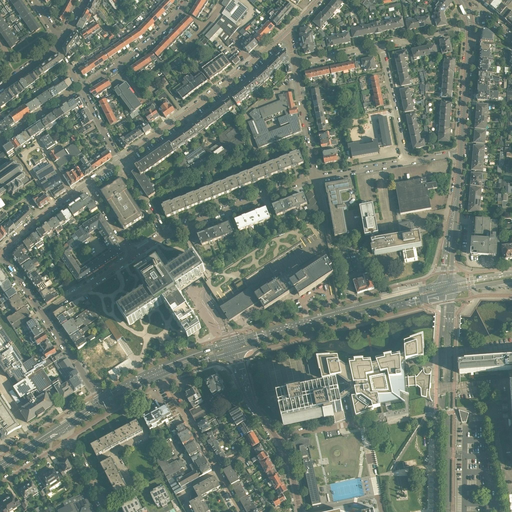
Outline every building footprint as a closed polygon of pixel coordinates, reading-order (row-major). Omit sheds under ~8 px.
[(24,5),(21,0),(13,5),(16,10),(24,5)] [(71,8),(73,4),(66,0),(65,0),(64,2),(66,3),(65,5),(71,8)] [(95,7),(96,6),(90,0),(88,4),(92,8),(96,10),(97,8),(95,7)] [(107,0),(108,0),(109,1),(112,6),(114,10),(117,8),(117,7),(116,5),(115,5),(114,4),(111,0),(107,0)] [(164,12),(167,8),(159,0),(158,2),(159,3),(157,5),(164,12)] [(159,0),(167,8),(173,3),(168,0),(159,0)] [(226,7),(222,14),(223,15),(235,25),(248,9),(236,0),(230,0),(230,1),(229,3),(227,5),(226,7)] [(280,0),(279,0),(278,2),(289,12),(293,8),(286,1),(284,3),(283,3),(280,0)] [(333,0),(333,1),(341,8),(342,7),(342,6),(340,5),(343,2),(339,0),(333,0)] [(362,0),(360,3),(367,8),(370,8),(374,7),(374,6),(372,4),(374,0),(362,0)] [(443,12),(448,7),(439,0),(438,2),(438,3),(439,3),(436,6),(438,7),(435,10),(443,12)] [(495,0),(490,7),(489,7),(495,11),(504,0),(495,0)] [(504,0),(495,11),(500,16),(511,2),(509,0),(504,0)] [(202,10),(205,6),(198,1),(195,5),(202,10)] [(339,10),(341,8),(333,1),(329,6),(335,11),(337,9),(338,10),(339,10)] [(500,16),(507,21),(511,14),(511,1),(511,2),(500,16)] [(285,17),(289,12),(278,2),(276,4),(279,8),(280,8),(278,10),(285,17)] [(92,8),(88,4),(86,8),(94,17),(97,12),(96,10),(92,8)] [(16,10),(19,14),(27,9),(24,5),(16,10)] [(161,15),(164,12),(157,5),(155,7),(154,6),(152,5),(151,6),(161,15)] [(200,14),(202,10),(195,5),(192,10),(200,14)] [(157,19),(161,15),(151,6),(149,8),(152,10),(150,12),(157,19)] [(329,6),(325,10),(333,17),(335,15),(334,15),(333,13),(335,11),(329,6)] [(62,12),(60,14),(66,17),(69,13),(61,8),(59,11),(62,12)] [(30,14),(27,9),(19,14),(22,19),(30,14)] [(272,9),(270,11),(281,21),(285,17),(278,10),(276,12),(272,9)] [(88,12),(85,10),(80,19),(86,21),(90,23),(93,20),(92,18),(90,17),(90,16),(87,14),(88,12)] [(197,18),(200,14),(192,10),(190,14),(197,18)] [(332,19),(333,17),(325,10),(322,14),(328,20),(330,17),(331,19),(332,19)] [(434,19),(434,21),(445,19),(443,12),(435,10),(436,14),(434,14),(435,18),(434,19)] [(277,26),(281,21),(270,11),(268,14),(272,17),(270,19),(277,26)] [(147,13),(145,15),(154,23),(157,19),(150,12),(148,14),(147,13)] [(22,19),(25,23),(33,18),(30,14),(22,19)] [(318,17),(317,18),(326,25),(327,24),(327,23),(326,22),(328,20),(322,14),(321,14),(320,15),(319,14),(317,17),(318,17)] [(150,26),(154,23),(145,15),(144,16),(145,17),(143,19),(150,26)] [(216,33),(210,40),(212,43),(218,36),(225,43),(228,47),(233,43),(229,39),(237,29),(238,27),(235,25),(223,15),(216,24),(216,25),(221,29),(216,33)] [(188,16),(184,20),(190,26),(194,22),(188,16)] [(147,30),(150,26),(143,19),(141,18),(139,17),(136,19),(147,30)] [(36,23),(33,18),(25,23),(28,28),(36,23)] [(317,18),(316,19),(316,18),(314,20),(315,21),(314,22),(320,28),(322,26),(324,27),(325,27),(326,25),(317,18)] [(86,21),(80,19),(76,27),(82,30),(83,28),(84,28),(85,27),(86,28),(87,27),(86,26),(89,24),(86,22),(86,21)] [(142,35),(147,30),(136,19),(134,21),(137,24),(135,25),(139,28),(138,30),(142,35)] [(446,25),(445,19),(434,21),(434,23),(435,23),(436,23),(437,27),(446,25)] [(187,29),(190,26),(184,20),(181,24),(187,29)] [(274,27),(267,20),(266,20),(264,22),(266,24),(264,26),(270,31),(274,27)] [(95,22),(91,25),(97,34),(101,31),(100,29),(95,22)] [(379,22),(373,24),(375,33),(375,34),(382,33),(382,32),(379,22)] [(35,30),(36,32),(40,29),(36,23),(28,28),(32,32),(35,30)] [(202,34),(199,36),(201,38),(201,39),(203,37),(204,36),(209,40),(209,41),(210,40),(216,33),(221,29),(216,25),(215,25),(212,23),(202,34)] [(130,24),(129,25),(137,38),(142,35),(138,30),(136,27),(134,29),(130,24)] [(177,27),(183,33),(185,32),(186,33),(185,34),(189,39),(192,35),(188,31),(188,32),(186,30),(187,29),(181,24),(177,27)] [(95,36),(97,34),(91,25),(87,28),(95,38),(95,39),(96,38),(95,36)] [(133,41),(137,38),(129,25),(127,27),(129,30),(127,31),(128,33),(133,41)] [(261,27),(259,28),(267,35),(270,31),(264,26),(262,28),(261,27)] [(177,27),(174,31),(180,37),(183,33),(177,27)] [(91,41),(93,40),(95,38),(87,28),(84,30),(91,41)] [(259,31),(257,34),(263,39),(267,35),(259,28),(258,30),(259,31)] [(301,42),(313,40),(312,36),(311,31),(311,30),(309,31),(308,28),(300,30),(302,35),(300,35),(301,42)] [(11,33),(8,29),(1,34),(4,38),(11,33)] [(80,33),(82,36),(87,44),(89,42),(91,41),(84,30),(80,33)] [(482,42),(481,45),(493,46),(494,43),(494,36),(488,31),(485,30),(482,31),(481,34),(481,42),(482,42)] [(76,44),(78,47),(79,48),(82,44),(79,41),(78,39),(74,31),(70,36),(74,43),(76,44)] [(133,41),(128,33),(127,31),(125,33),(124,33),(122,34),(129,44),(133,41)] [(176,40),(180,37),(174,31),(170,34),(176,40)] [(249,35),(247,32),(243,36),(245,38),(240,44),(242,46),(249,53),(258,44),(249,35)] [(4,38),(7,43),(14,38),(11,33),(4,38)] [(121,37),(119,38),(125,47),(129,44),(122,34),(120,35),(121,37)] [(170,34),(167,38),(173,44),(176,40),(170,34)] [(263,39),(257,34),(255,36),(253,34),(252,36),(253,37),(259,43),(263,39)] [(75,51),(78,47),(76,44),(74,43),(70,36),(68,40),(72,48),(73,48),(75,51)] [(17,42),(14,38),(7,43),(11,49),(15,46),(14,44),(17,42)] [(121,50),(125,47),(119,38),(117,40),(116,39),(114,40),(121,50)] [(178,49),(173,44),(167,38),(163,41),(169,47),(174,52),(178,49)] [(439,46),(440,48),(450,46),(449,39),(440,41),(441,45),(440,45),(439,46)] [(72,48),(68,40),(65,44),(69,52),(72,55),(74,53),(71,50),(73,48),(72,48)] [(117,52),(121,50),(114,40),(113,41),(113,42),(111,44),(117,52)] [(314,44),(313,40),(301,42),(303,49),(304,49),(305,54),(313,52),(313,49),(315,49),(315,48),(314,44)] [(163,41),(160,45),(166,51),(169,47),(163,41)] [(70,57),(72,55),(69,52),(65,44),(62,47),(62,49),(66,56),(67,53),(70,57)] [(113,55),(117,52),(111,44),(109,45),(108,44),(106,45),(113,55)] [(109,58),(113,55),(106,45),(104,47),(105,48),(103,50),(109,58)] [(160,45),(156,49),(162,55),(166,58),(170,55),(166,51),(160,45)] [(452,52),(450,46),(440,48),(440,50),(441,50),(442,50),(443,54),(452,52)] [(96,51),(103,62),(108,59),(101,49),(99,51),(98,50),(96,51)] [(162,55),(156,49),(153,52),(159,58),(161,62),(163,60),(162,58),(163,58),(164,59),(166,58),(162,55)] [(287,73),(291,73),(288,58),(287,57),(285,49),(283,50),(280,53),(280,54),(279,53),(277,56),(276,57),(284,65),(283,65),(286,68),(287,73)] [(99,64),(103,62),(96,51),(94,52),(95,53),(93,55),(99,64)] [(395,54),(395,57),(395,58),(395,61),(396,61),(397,64),(405,63),(404,58),(407,58),(406,51),(402,52),(401,51),(399,52),(399,53),(395,54)] [(152,53),(148,56),(153,63),(157,60),(152,53)] [(222,54),(218,57),(226,68),(227,68),(231,65),(222,54)] [(230,60),(235,65),(240,61),(234,54),(232,56),(233,57),(230,60)] [(95,67),(99,64),(93,55),(90,57),(90,56),(88,57),(95,67)] [(153,63),(148,56),(144,59),(149,66),(151,69),(155,66),(153,63)] [(83,57),(80,59),(78,60),(87,73),(91,70),(85,60),(83,57)] [(91,70),(95,67),(88,57),(86,58),(87,59),(85,60),(91,70)] [(227,68),(226,68),(218,57),(214,60),(223,71),(227,68)] [(266,67),(266,68),(273,75),(281,67),(283,65),(284,65),(276,57),(276,58),(275,58),(274,59),(274,60),(268,66),(267,65),(266,67)] [(373,58),(369,59),(368,58),(366,59),(362,60),(363,67),(366,66),(368,71),(376,69),(375,65),(375,62),(374,61),(373,58)] [(144,59),(139,62),(144,69),(149,66),(144,59)] [(78,62),(77,63),(79,66),(77,67),(78,69),(83,76),(87,73),(78,60),(77,61),(78,62)] [(223,71),(214,60),(210,63),(219,74),(218,74),(219,75),(223,71)] [(140,71),(144,69),(139,62),(135,64),(140,71)] [(214,77),(218,74),(219,74),(210,63),(206,66),(214,77)] [(44,73),(47,71),(43,64),(39,67),(39,68),(39,67),(44,73)] [(136,74),(140,71),(135,64),(131,67),(136,74)] [(214,77),(206,66),(202,69),(210,80),(214,77)] [(39,68),(33,72),(38,78),(40,76),(41,77),(44,75),(43,74),(44,73),(39,67),(39,68)] [(175,93),(177,92),(183,100),(189,96),(202,86),(208,82),(198,69),(197,68),(194,71),(193,72),(197,77),(194,79),(192,76),(190,78),(188,77),(187,76),(184,79),(184,80),(185,82),(182,83),(184,86),(182,87),(180,84),(172,90),(175,93)] [(271,77),(273,75),(266,68),(265,68),(264,68),(263,69),(263,70),(257,76),(256,76),(255,77),(255,78),(254,78),(261,86),(266,81),(271,77)] [(48,80),(62,71),(60,69),(47,78),(48,80)] [(39,79),(38,78),(33,72),(28,75),(34,83),(35,84),(39,81),(39,80),(39,79)] [(479,80),(499,82),(500,78),(490,77),(491,74),(479,73),(479,74),(478,75),(478,76),(479,77),(479,80)] [(28,75),(23,79),(29,87),(34,84),(33,83),(34,83),(28,75)] [(67,88),(70,86),(71,84),(67,76),(64,78),(65,80),(63,81),(67,88)] [(63,91),(67,88),(63,81),(60,83),(57,78),(54,79),(63,91)] [(243,87),(249,95),(261,86),(254,78),(253,78),(252,79),(252,80),(245,85),(243,86),(243,87)] [(24,90),(29,87),(23,79),(19,82),(24,90)] [(54,79),(52,81),(54,84),(53,85),(55,87),(53,88),(58,95),(63,91),(54,79)] [(107,79),(103,82),(107,89),(108,89),(109,89),(111,87),(112,86),(109,82),(107,79)] [(17,83),(13,86),(19,95),(20,96),(21,95),(20,94),(23,92),(24,91),(24,90),(19,82),(17,83)] [(98,85),(103,92),(105,91),(107,89),(103,82),(98,85)] [(120,96),(133,113),(138,109),(142,106),(130,90),(131,89),(126,83),(123,85),(123,84),(115,89),(116,91),(115,92),(118,97),(120,96)] [(42,84),(38,87),(42,93),(41,93),(42,95),(43,94),(44,97),(43,97),(44,99),(45,98),(47,102),(52,99),(47,91),(47,92),(47,91),(45,88),(42,84)] [(52,99),(58,95),(53,88),(51,84),(51,85),(50,84),(45,88),(47,91),(47,92),(47,91),(52,99)] [(98,85),(94,88),(99,95),(102,93),(103,92),(98,85)] [(314,86),(313,86),(313,90),(311,90),(312,96),(320,95),(325,94),(325,91),(319,93),(319,89),(318,89),(318,85),(316,85),(314,86)] [(13,86),(9,89),(15,98),(15,99),(16,98),(16,97),(19,95),(13,86)] [(41,106),(47,102),(45,98),(44,99),(43,97),(44,97),(43,94),(42,95),(41,93),(42,93),(38,87),(32,91),(34,95),(39,92),(40,94),(39,96),(39,97),(37,99),(41,106)] [(237,105),(249,95),(243,87),(242,88),(240,89),(240,90),(234,95),(233,95),(231,96),(231,97),(237,105)] [(498,96),(498,95),(499,92),(489,91),(490,88),(478,87),(478,94),(498,96)] [(94,88),(90,90),(94,98),(95,97),(96,97),(99,96),(98,95),(99,95),(94,88)] [(9,89),(3,93),(10,102),(10,101),(11,102),(13,101),(13,100),(15,98),(9,89)] [(156,97),(159,101),(165,96),(165,97),(167,95),(164,91),(157,97),(156,97)] [(3,93),(0,94),(0,98),(5,106),(10,102),(3,93)] [(256,110),(255,109),(249,114),(254,120),(248,122),(253,136),(254,139),(258,149),(301,132),(299,119),(298,118),(297,114),(296,108),(294,108),(293,103),(293,101),(291,93),(286,94),(278,95),(279,97),(280,100),(259,109),(256,110)] [(77,106),(79,108),(80,111),(86,107),(80,96),(78,95),(73,99),(77,106)] [(30,102),(25,106),(30,113),(41,106),(37,99),(36,98),(31,101),(32,102),(30,103),(30,102)] [(69,111),(70,111),(71,112),(74,110),(76,114),(80,111),(79,108),(77,106),(73,99),(65,104),(69,111)] [(230,113),(236,108),(237,108),(229,99),(228,99),(225,101),(224,103),(229,111),(230,113)] [(159,116),(153,107),(156,105),(152,100),(146,104),(147,106),(150,104),(152,106),(148,109),(150,112),(155,120),(159,116)] [(166,118),(175,111),(166,100),(160,104),(162,105),(158,108),(166,118)] [(321,101),(313,102),(314,108),(322,107),(321,103),(323,103),(327,102),(326,100),(322,100),(321,101)] [(108,104),(102,107),(104,112),(114,106),(113,104),(112,105),(111,103),(108,104)] [(212,112),(211,112),(217,120),(229,111),(224,103),(223,103),(222,103),(221,104),(221,105),(214,110),(213,110),(212,111),(212,112)] [(69,112),(69,111),(65,104),(59,108),(65,118),(67,116),(66,115),(70,113),(69,112)] [(30,113),(25,106),(24,105),(19,108),(25,117),(30,113)] [(104,112),(106,116),(113,113),(111,109),(113,108),(113,109),(115,108),(114,106),(104,112)] [(20,120),(25,117),(19,108),(14,112),(20,120)] [(63,119),(65,118),(59,108),(51,114),(56,121),(58,119),(59,120),(62,118),(63,119)] [(79,116),(79,118),(82,117),(88,113),(87,111),(86,109),(80,112),(77,115),(78,117),(79,116)] [(138,109),(133,113),(130,115),(131,117),(132,120),(135,118),(139,115),(141,113),(138,109)] [(150,112),(148,109),(144,112),(146,115),(145,115),(150,123),(155,120),(150,112)] [(14,112),(8,115),(9,117),(10,117),(14,124),(20,120),(14,112)] [(113,113),(106,116),(108,121),(119,115),(118,113),(117,114),(116,112),(113,113)] [(209,127),(217,120),(211,112),(210,113),(210,112),(209,113),(209,114),(203,118),(209,127)] [(83,119),(80,120),(81,122),(84,120),(84,121),(90,117),(89,115),(88,113),(82,117),(83,118),(83,119)] [(50,125),(56,121),(51,114),(45,118),(50,125)] [(10,117),(9,117),(8,115),(3,119),(6,123),(5,124),(8,128),(14,124),(10,117)] [(120,117),(119,115),(108,121),(111,125),(119,121),(118,118),(120,117)] [(151,130),(146,123),(143,117),(139,115),(135,118),(140,127),(144,133),(145,134),(151,130)] [(91,119),(90,117),(84,121),(84,120),(81,122),(82,124),(81,125),(82,127),(92,122),(92,121),(91,119)] [(392,147),(391,144),(387,117),(378,118),(382,143),(378,144),(378,147),(383,146),(383,148),(392,147)] [(50,125),(45,118),(40,122),(47,133),(51,131),(49,130),(52,128),(50,125)] [(200,121),(198,122),(199,121),(205,129),(209,127),(203,118),(201,119),(200,120),(200,121)] [(200,133),(205,129),(199,121),(198,122),(194,125),(193,125),(191,126),(191,127),(197,135),(200,133)] [(48,134),(47,133),(40,122),(24,132),(30,140),(32,143),(36,141),(33,137),(36,135),(37,136),(41,133),(44,137),(48,134)] [(220,142),(210,150),(213,155),(215,160),(244,147),(243,143),(237,123),(219,136),(220,142)] [(329,126),(328,123),(325,124),(318,125),(319,132),(327,130),(326,127),(329,126)] [(139,137),(144,133),(140,127),(135,131),(139,137)] [(183,133),(182,133),(188,142),(197,135),(191,127),(185,131),(184,131),(183,132),(183,133)] [(133,141),(139,137),(135,131),(129,135),(133,141)] [(24,132),(19,135),(25,143),(30,140),(24,132)] [(321,142),(330,140),(330,137),(335,136),(334,132),(326,134),(319,136),(320,138),(321,142)] [(173,152),(188,142),(182,133),(181,134),(181,133),(179,135),(172,140),(170,141),(170,142),(169,142),(173,152)] [(48,134),(44,137),(40,140),(47,150),(55,144),(48,134)] [(20,147),(25,143),(19,135),(14,139),(20,147)] [(128,145),(133,141),(129,135),(124,138),(128,145)] [(128,145),(124,138),(123,137),(118,141),(124,149),(129,146),(128,145)] [(14,151),(20,147),(14,139),(8,142),(13,149),(14,151)] [(351,149),(352,159),(380,154),(378,147),(378,144),(377,140),(372,141),(372,143),(373,143),(373,145),(360,147),(359,144),(348,146),(348,148),(348,149),(351,149)] [(8,142),(2,147),(6,153),(8,156),(14,153),(12,150),(13,149),(8,142)] [(137,180),(141,187),(148,198),(149,198),(155,194),(153,190),(151,187),(148,183),(144,175),(143,174),(144,174),(174,153),(173,152),(169,142),(135,166),(137,169),(132,172),(137,180)] [(63,165),(77,156),(81,153),(74,143),(63,150),(60,146),(48,153),(54,162),(56,161),(60,167),(63,165)] [(186,156),(178,162),(178,163),(181,168),(181,170),(190,166),(193,170),(206,164),(203,159),(204,159),(209,157),(206,150),(207,148),(201,146),(191,153),(189,154),(186,156)] [(105,152),(101,155),(105,162),(111,158),(107,150),(107,151),(105,147),(103,149),(105,152)] [(322,152),(323,157),(336,155),(337,155),(336,149),(322,152)] [(299,152),(285,158),(289,168),(293,167),(294,167),(296,166),(298,165),(303,163),(299,152)] [(88,163),(81,153),(77,156),(83,165),(81,166),(82,166),(78,169),(80,172),(84,177),(93,171),(88,163)] [(99,166),(105,162),(101,155),(98,157),(97,155),(95,157),(96,158),(94,159),(99,166)] [(336,155),(323,157),(324,164),(337,161),(336,155)] [(285,158),(272,163),(276,174),(280,172),(283,171),(289,168),(285,158)] [(94,159),(88,163),(93,171),(99,166),(94,159)] [(0,196),(7,191),(7,192),(7,193),(9,194),(10,193),(10,192),(12,194),(11,195),(12,196),(13,194),(17,191),(18,192),(18,191),(22,187),(23,188),(23,187),(24,189),(26,188),(24,186),(31,181),(27,177),(24,179),(24,175),(21,174),(22,170),(19,167),(16,166),(15,163),(12,162),(7,165),(6,164),(0,168),(0,196)] [(272,163),(258,169),(262,179),(267,177),(269,176),(276,174),(272,163)] [(50,164),(40,170),(35,174),(39,180),(44,177),(46,180),(56,174),(50,164)] [(84,177),(80,172),(78,169),(77,167),(75,165),(71,167),(73,170),(79,180),(84,177)] [(258,169),(244,174),(248,184),(254,182),(254,183),(256,182),(256,181),(262,179),(258,169)] [(73,170),(69,174),(75,183),(79,180),(73,170)] [(70,187),(75,183),(69,174),(68,174),(67,171),(62,175),(70,187)] [(46,192),(48,191),(53,188),(53,189),(54,188),(54,187),(61,182),(56,174),(46,180),(40,184),(46,192)] [(244,174),(231,180),(235,190),(240,188),(243,187),(248,184),(244,174)] [(124,230),(144,217),(139,209),(140,208),(128,189),(129,188),(124,180),(123,181),(120,177),(111,182),(99,190),(124,230)] [(155,178),(148,183),(151,187),(154,185),(155,184),(155,185),(158,183),(155,178)] [(431,209),(429,198),(428,190),(437,188),(436,182),(427,184),(426,179),(395,184),(400,215),(431,209)] [(229,192),(235,190),(231,180),(217,185),(221,195),(227,193),(229,192)] [(62,183),(61,182),(54,187),(54,188),(55,190),(58,189),(61,193),(67,189),(62,183)] [(331,212),(335,237),(346,235),(346,234),(341,235),(341,230),(345,229),(342,210),(347,209),(347,207),(342,207),(341,203),(346,202),(347,202),(348,201),(349,201),(349,200),(350,199),(350,198),(350,197),(350,196),(349,190),(352,190),(351,183),(347,184),(347,182),(337,184),(337,185),(334,186),(334,184),(334,186),(331,186),(331,185),(326,186),(327,194),(328,194),(328,196),(327,196),(328,200),(330,200),(331,203),(329,203),(331,203),(331,206),(330,206),(330,210),(331,210),(331,212)] [(217,185),(203,190),(207,201),(214,198),(216,197),(221,195),(217,185)] [(55,190),(54,188),(53,189),(53,188),(48,191),(54,198),(61,193),(58,189),(55,190)] [(203,190),(190,196),(194,206),(200,203),(200,204),(203,203),(203,202),(207,201),(203,190)] [(91,213),(98,209),(90,197),(89,197),(86,194),(83,196),(81,198),(82,199),(72,206),(73,206),(69,208),(69,209),(74,217),(88,208),(91,213)] [(293,198),(288,200),(292,210),(307,204),(303,194),(296,197),(293,198)] [(37,196),(44,206),(49,202),(44,195),(40,198),(38,195),(37,196)] [(32,199),(38,208),(40,208),(44,206),(37,196),(32,199)] [(190,196),(176,201),(180,211),(187,209),(189,208),(194,206),(190,196)] [(277,216),(292,210),(288,200),(283,202),(282,202),(280,203),(273,206),(277,216)] [(176,213),(180,211),(176,201),(162,207),(166,217),(172,215),(171,215),(174,214),(176,213)] [(22,207),(29,217),(32,214),(32,213),(26,203),(22,207)] [(401,237),(375,241),(374,235),(381,233),(376,204),(360,207),(365,236),(370,235),(372,242),(371,242),(372,248),(371,247),(371,248),(372,253),(374,253),(375,253),(375,255),(376,255),(405,249),(405,251),(404,251),(406,261),(416,259),(414,249),(413,249),(413,248),(421,246),(421,247),(422,247),(421,240),(420,240),(420,239),(419,233),(409,235),(408,234),(413,233),(410,221),(398,223),(401,237)] [(25,221),(29,217),(22,207),(18,211),(25,221)] [(64,211),(62,213),(68,222),(70,220),(73,218),(67,209),(64,212),(64,211)] [(256,212),(251,215),(255,225),(270,219),(266,209),(258,212),(258,211),(256,212)] [(20,225),(25,221),(18,211),(16,212),(13,215),(20,225)] [(65,223),(68,222),(62,213),(60,214),(57,217),(63,225),(65,223)] [(58,253),(73,275),(78,282),(123,252),(113,237),(115,235),(101,214),(79,228),(80,230),(84,235),(84,236),(69,246),(58,253)] [(16,229),(20,225),(13,215),(9,219),(10,220),(16,229)] [(239,231),(255,225),(251,215),(245,217),(245,216),(243,217),(243,218),(235,221),(239,231)] [(54,219),(52,220),(60,232),(63,230),(61,226),(63,225),(57,217),(54,219)] [(12,233),(16,229),(10,220),(8,221),(9,222),(7,224),(6,223),(5,224),(12,233)] [(50,222),(47,224),(53,232),(55,231),(57,234),(60,232),(52,220),(50,221),(50,222)] [(500,237),(500,236),(497,236),(497,221),(473,220),(472,235),(474,235),(473,254),(479,254),(479,255),(496,256),(496,242),(498,242),(499,237),(500,237)] [(219,227),(214,229),(218,240),(233,234),(228,223),(221,226),(218,227),(219,227)] [(2,229),(6,235),(8,237),(12,233),(5,224),(4,225),(5,226),(2,229)] [(50,233),(53,232),(47,224),(45,225),(42,228),(48,236),(50,233)] [(206,277),(203,279),(210,290),(212,292),(222,307),(220,308),(224,314),(226,313),(227,315),(226,316),(229,322),(233,320),(259,302),(261,301),(262,303),(261,304),(265,310),(295,290),(296,289),(297,290),(295,291),(299,297),(301,300),(303,299),(314,292),(320,288),(318,285),(334,275),(330,269),(332,267),(330,265),(331,265),(330,257),(327,243),(326,243),(321,236),(321,235),(320,235),(319,232),(317,230),(315,227),(314,226),(312,225),(310,224),(307,224),(305,225),(299,228),(270,239),(245,255),(225,269),(212,277),(209,279),(208,280),(206,277)] [(45,238),(48,236),(42,228),(39,230),(37,231),(37,232),(43,240),(45,238)] [(202,246),(218,240),(214,229),(208,232),(208,231),(205,232),(205,233),(198,235),(202,246)] [(80,230),(76,233),(79,238),(84,235),(80,230)] [(43,240),(37,232),(34,234),(33,235),(39,244),(41,247),(43,245),(41,241),(42,240),(43,240)] [(79,238),(76,233),(71,236),(75,242),(79,239),(79,238)] [(41,247),(39,244),(33,235),(31,237),(28,239),(33,246),(35,245),(38,249),(41,247)] [(33,246),(28,239),(24,244),(28,250),(29,252),(32,250),(31,248),(33,246)] [(27,250),(28,250),(24,244),(20,247),(21,247),(18,250),(23,257),(25,256),(27,258),(28,257),(25,253),(27,251),(27,250)] [(509,258),(511,257),(511,246),(511,245),(502,247),(504,259),(509,259),(509,258)] [(23,257),(18,250),(14,254),(13,254),(13,256),(17,261),(23,257)] [(25,256),(23,257),(17,261),(19,264),(21,266),(30,260),(30,259),(28,257),(27,258),(25,256)] [(158,262),(139,275),(140,275),(149,289),(123,306),(120,308),(130,326),(139,321),(160,307),(166,303),(167,304),(172,312),(174,315),(182,328),(189,338),(201,331),(202,329),(181,296),(179,293),(177,291),(186,285),(205,273),(206,272),(196,256),(175,269),(167,275),(158,262)] [(30,259),(30,260),(21,266),(21,267),(22,268),(23,268),(25,271),(38,262),(36,259),(32,262),(30,259)] [(39,265),(38,262),(25,271),(27,274),(26,274),(27,276),(28,276),(29,276),(38,270),(36,267),(39,265)] [(33,282),(40,277),(38,275),(44,272),(42,269),(29,278),(30,280),(31,279),(33,282)] [(359,280),(354,281),(357,294),(368,291),(374,289),(374,288),(372,281),(370,274),(369,275),(366,276),(366,275),(363,276),(363,275),(358,277),(359,280)] [(42,280),(40,277),(33,282),(33,283),(34,285),(35,285),(36,288),(44,283),(49,279),(47,276),(42,280)] [(0,296),(1,296),(0,295),(0,290),(1,289),(4,293),(12,288),(7,281),(1,285),(1,286),(0,286),(0,296)] [(38,291),(39,293),(42,292),(52,284),(50,281),(45,285),(44,283),(36,288),(39,291),(38,291)] [(44,299),(51,294),(55,291),(53,288),(49,291),(47,289),(40,294),(44,299)] [(4,297),(0,299),(0,301),(2,304),(3,303),(7,301),(16,294),(12,289),(5,294),(6,296),(4,297)] [(52,296),(51,294),(44,299),(46,302),(47,304),(59,296),(57,293),(53,295),(52,296)] [(10,305),(11,307),(20,301),(20,300),(17,295),(8,301),(9,301),(10,304),(10,305)] [(76,307),(83,302),(85,300),(83,296),(81,297),(72,302),(76,307)] [(21,302),(20,301),(11,307),(13,309),(14,309),(16,312),(24,306),(21,302)] [(71,310),(72,309),(69,304),(54,314),(57,319),(71,310)] [(29,319),(30,318),(30,317),(30,316),(31,315),(25,307),(10,316),(6,318),(13,329),(14,328),(16,327),(18,325),(21,324),(29,319)] [(77,317),(81,322),(84,327),(99,317),(92,307),(88,309),(84,312),(77,317)] [(61,323),(63,327),(73,319),(72,317),(70,318),(69,316),(73,313),(71,310),(57,319),(58,320),(58,321),(59,321),(59,322),(60,324),(61,323)] [(77,317),(73,319),(63,327),(62,327),(64,329),(66,332),(81,322),(77,317)] [(34,319),(25,325),(27,329),(28,328),(31,332),(39,327),(34,319)] [(84,327),(81,322),(66,332),(67,334),(68,333),(68,334),(69,336),(70,336),(70,337),(79,331),(80,330),(84,327)] [(46,379),(37,365),(35,362),(32,358),(23,365),(21,363),(23,362),(13,346),(11,347),(9,345),(12,343),(0,325),(0,363),(10,379),(13,376),(14,377),(18,384),(12,388),(20,399),(22,397),(24,400),(26,399),(29,403),(18,410),(26,423),(36,416),(37,417),(44,412),(43,411),(53,405),(45,393),(52,388),(46,379)] [(43,333),(39,327),(31,332),(29,333),(31,337),(30,338),(29,338),(31,341),(43,333)] [(74,343),(74,344),(85,337),(83,334),(89,330),(87,327),(70,338),(72,340),(73,341),(72,341),(73,343),(74,343)] [(47,340),(43,333),(31,341),(29,342),(31,345),(35,342),(37,346),(39,345),(47,340)] [(114,334),(104,339),(109,347),(118,342),(114,334)] [(86,339),(85,337),(74,344),(75,344),(75,345),(76,346),(77,347),(76,347),(78,350),(87,344),(87,343),(95,338),(93,335),(86,339)] [(426,398),(426,396),(427,388),(430,388),(431,384),(427,384),(428,379),(427,378),(426,377),(423,378),(423,370),(416,378),(407,378),(405,360),(423,356),(422,335),(404,341),(404,343),(396,354),(375,358),(376,359),(371,360),(370,359),(349,361),(349,365),(337,356),(337,355),(317,357),(322,379),(337,376),(348,385),(353,383),(356,395),(352,397),(356,416),(373,410),(373,408),(380,406),(403,402),(405,403),(403,401),(402,393),(409,395),(408,395),(407,386),(416,385),(421,389),(421,396),(426,398)] [(52,347),(47,340),(39,345),(44,352),(52,347)] [(41,359),(40,360),(41,362),(49,357),(56,353),(52,347),(44,352),(42,353),(44,356),(41,358),(41,359)] [(56,353),(49,357),(53,363),(63,357),(59,351),(56,353)] [(53,363),(66,383),(73,393),(84,386),(77,376),(78,375),(66,358),(64,356),(63,357),(53,363)] [(511,372),(511,356),(464,360),(464,361),(458,362),(459,374),(460,373),(460,377),(511,372)] [(42,369),(53,363),(49,357),(41,362),(37,365),(46,379),(52,388),(54,387),(62,400),(73,393),(66,383),(63,385),(58,378),(51,383),(42,369)] [(294,385),(289,361),(274,364),(279,389),(294,385)] [(222,381),(220,382),(217,376),(214,377),(213,375),(205,380),(207,382),(206,382),(212,394),(214,397),(218,394),(218,393),(224,390),(221,384),(223,383),(222,381)] [(296,393),(286,395),(287,397),(286,397),(278,399),(280,409),(279,409),(280,409),(281,409),(281,411),(280,412),(283,424),(325,415),(325,417),(324,418),(334,416),(334,415),(333,414),(343,412),(340,400),(340,399),(339,399),(339,397),(340,397),(340,396),(339,396),(337,387),(300,394),(295,396),(295,394),(296,393)] [(195,422),(208,415),(212,413),(198,388),(195,389),(195,388),(191,391),(190,390),(188,389),(187,390),(186,391),(187,393),(184,395),(186,398),(188,397),(194,409),(189,411),(195,422)] [(0,438),(4,436),(5,435),(5,434),(6,433),(7,435),(12,432),(13,431),(15,430),(16,429),(18,429),(19,428),(20,428),(18,428),(17,426),(0,400),(0,438)] [(172,401),(165,405),(172,418),(173,418),(179,414),(172,401)] [(165,405),(158,409),(166,423),(166,425),(174,420),(173,418),(172,418),(165,405)] [(229,412),(231,417),(241,411),(238,407),(229,412)] [(163,424),(166,423),(158,409),(150,413),(158,428),(159,428),(164,426),(163,424)] [(466,423),(469,413),(459,410),(462,422),(466,423)] [(243,416),(241,411),(231,417),(234,421),(243,416)] [(150,413),(143,417),(148,426),(147,426),(148,427),(149,428),(150,430),(153,429),(154,430),(158,428),(150,413)] [(246,420),(243,416),(234,421),(237,426),(246,420)] [(197,424),(200,429),(209,424),(206,419),(197,424)] [(128,426),(128,425),(121,429),(127,439),(142,431),(137,421),(130,424),(130,425),(128,426)] [(239,426),(245,436),(252,431),(247,422),(239,426)] [(167,425),(171,432),(175,430),(171,423),(167,425)] [(173,436),(177,434),(188,428),(185,423),(177,427),(178,429),(175,430),(171,432),(173,436)] [(211,428),(209,424),(200,429),(202,433),(211,428)] [(191,435),(188,428),(177,434),(181,440),(191,435)] [(112,448),(127,439),(121,429),(115,432),(115,433),(113,434),(106,437),(112,448)] [(216,429),(212,432),(204,436),(206,439),(205,440),(207,443),(214,438),(216,437),(214,434),(218,432),(216,429)] [(247,436),(249,441),(256,437),(253,432),(247,436)] [(181,440),(184,446),(195,440),(191,435),(181,440)] [(100,454),(112,448),(106,437),(100,441),(98,442),(91,445),(99,460),(102,458),(100,454)] [(259,442),(256,437),(249,441),(253,446),(259,442)] [(216,442),(214,438),(207,443),(208,445),(209,445),(211,448),(218,444),(217,441),(216,442)] [(310,449),(310,444),(310,440),(309,439),(306,439),(303,439),(300,440),(297,441),(294,442),(293,443),(299,457),(301,457),(301,460),(303,460),(303,461),(303,462),(312,505),(320,503),(308,449),(310,449)] [(198,446),(195,440),(184,446),(187,452),(198,446)] [(223,441),(222,441),(218,444),(211,448),(212,451),(213,454),(221,450),(220,448),(225,445),(223,441)] [(252,447),(258,456),(264,452),(259,442),(253,446),(253,447),(252,447)] [(187,452),(190,458),(201,452),(198,446),(187,452)] [(223,453),(221,450),(213,454),(215,456),(217,459),(225,455),(223,453)] [(204,457),(201,452),(190,458),(194,463),(204,457)] [(229,453),(225,455),(217,459),(219,463),(220,465),(227,461),(225,458),(226,457),(228,456),(231,454),(230,452),(229,453)] [(268,458),(264,452),(258,456),(251,460),(253,463),(256,461),(257,461),(258,460),(260,462),(268,458)] [(157,460),(175,495),(190,486),(191,482),(199,477),(212,470),(208,463),(200,467),(186,475),(182,468),(185,467),(185,465),(184,466),(181,459),(177,461),(177,460),(169,465),(167,461),(171,459),(168,454),(157,460)] [(208,463),(204,457),(194,463),(190,465),(193,470),(200,467),(208,463)] [(104,462),(102,458),(99,460),(101,464),(100,464),(104,472),(115,466),(111,459),(104,462)] [(260,463),(259,463),(263,468),(271,463),(268,458),(260,462),(260,463)] [(62,468),(58,470),(62,476),(65,474),(64,472),(71,468),(67,460),(59,463),(62,468)] [(271,463),(263,468),(266,473),(274,468),(271,463)] [(104,472),(108,479),(119,474),(115,466),(104,472)] [(234,471),(231,466),(223,471),(226,476),(234,471)] [(274,468),(266,473),(269,479),(277,474),(274,468)] [(45,473),(51,481),(57,478),(58,480),(62,478),(58,472),(55,474),(52,469),(46,473),(45,473)] [(237,476),(234,471),(226,476),(229,480),(237,476)] [(48,484),(51,481),(45,473),(38,477),(45,488),(42,490),(41,490),(45,495),(46,496),(51,492),(49,489),(50,488),(49,485),(48,484)] [(108,479),(112,487),(123,481),(119,474),(108,479)] [(266,480),(269,486),(281,479),(277,474),(269,479),(266,480)] [(220,487),(215,476),(204,482),(210,492),(220,487)] [(231,485),(239,481),(237,476),(229,480),(231,485)] [(281,479),(269,486),(271,488),(273,486),(276,490),(284,485),(281,479)] [(112,487),(116,494),(127,489),(123,481),(112,487)] [(199,498),(202,497),(210,492),(204,482),(193,488),(199,498)] [(26,487),(25,487),(30,494),(30,495),(32,497),(38,493),(32,483),(29,485),(29,484),(26,486),(26,487)] [(233,489),(235,492),(242,488),(242,487),(244,485),(243,483),(233,489)] [(284,485),(276,490),(279,496),(283,493),(287,491),(284,485)] [(27,497),(30,495),(30,494),(25,487),(22,489),(19,491),(25,500),(24,500),(25,501),(22,503),(25,508),(28,506),(25,502),(26,501),(25,499),(28,498),(27,497)] [(166,501),(170,499),(167,493),(164,487),(160,489),(160,487),(154,490),(154,492),(151,494),(153,500),(156,505),(161,503),(162,507),(167,505),(166,501)] [(245,487),(242,488),(235,492),(237,496),(247,491),(245,487)] [(237,496),(239,499),(246,495),(246,494),(248,492),(247,491),(237,496)] [(283,493),(279,496),(277,497),(279,500),(278,500),(280,504),(287,500),(283,493)] [(248,498),(246,495),(239,499),(244,508),(253,502),(250,497),(248,498)] [(9,497),(5,499),(8,504),(12,510),(19,505),(15,499),(12,496),(9,498),(9,497)] [(93,511),(86,498),(77,503),(74,496),(62,503),(65,507),(57,510),(57,511),(93,511)] [(202,497),(199,498),(190,503),(194,511),(198,511),(208,507),(202,497)] [(276,507),(276,506),(280,504),(278,500),(279,500),(277,497),(271,500),(276,507)] [(142,509),(137,498),(121,506),(123,511),(147,511),(148,511),(146,509),(141,511),(141,510),(142,509)] [(8,504),(5,499),(1,502),(2,502),(0,503),(0,506),(1,508),(0,508),(2,511),(9,511),(12,510),(8,504)] [(374,507),(373,499),(354,503),(355,511),(374,507)] [(253,502),(244,508),(246,511),(253,511),(257,510),(253,503),(253,502)]
